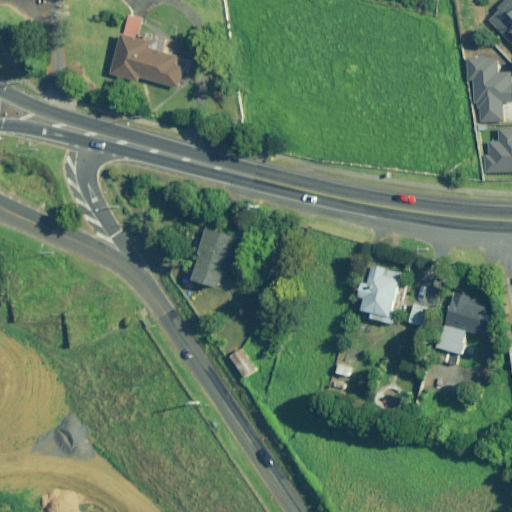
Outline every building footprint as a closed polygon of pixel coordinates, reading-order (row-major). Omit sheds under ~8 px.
[(511,0),(509,0),(490,19),(511,41),(511,0)] [(130,15),(124,34),(113,74),(141,82),(142,78),(181,89),(190,59),(151,48),(153,42),(138,38),(144,19),(130,15)] [(480,103),(481,121),(503,120),(502,102),(511,101),(511,91),(511,72),(497,73),(496,58),(468,60),(469,81),(472,81),(474,103),(480,103)] [(484,143),(486,173),(511,171),(511,130),(499,131),(498,131),(499,142),(484,143)] [(248,241),(209,230),(195,280),(221,287),(227,268),(240,271),(248,241)] [(403,272),(376,266),(372,282),(365,281),(362,296),(368,298),(365,310),(374,312),(373,318),(396,324),(399,312),(394,311),(403,272)] [(474,296),(458,292),(443,348),(464,354),(471,330),(489,335),(496,309),(472,302),(474,296)] [(433,308),(416,303),(411,322),(429,326),(433,308)] [(259,369),(244,347),(231,356),(246,377),(259,369)] [(353,367),(340,364),(338,373),(350,376),(353,367)]
